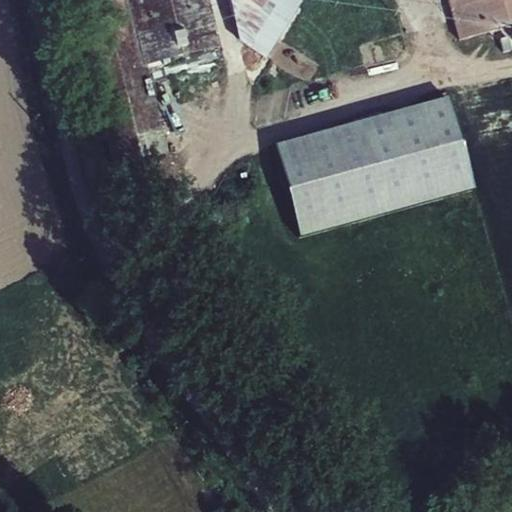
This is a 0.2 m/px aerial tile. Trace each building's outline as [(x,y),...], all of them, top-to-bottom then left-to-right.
[(129,0),(74,0),(131,205),(182,191),(152,80),(129,0)] [(129,0),(152,80),(227,56),(208,0),(129,0)] [(240,0),(290,26),(304,0),(240,0)] [(511,0),(441,0),(454,47),(511,30),(511,0)] [(276,141),(299,235),(474,192),(451,98),(276,141)]
